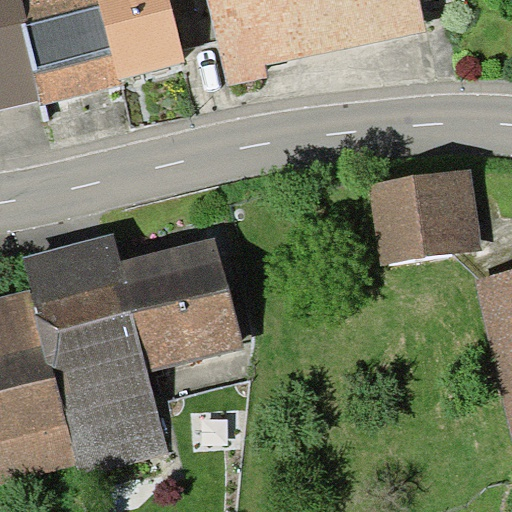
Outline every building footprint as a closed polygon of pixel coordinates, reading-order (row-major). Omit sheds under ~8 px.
[(0,0),(0,99),(32,92),(9,0),(0,0)] [(16,0),(9,0),(32,92),(40,126),(43,125),(38,105),(41,105),(40,100),(112,82),(113,84),(177,66),(160,0),(69,0),(20,13),(16,0)] [(202,0),(224,86),(261,77),(251,36),(421,1),(420,0),(202,0)] [(448,260),(437,183),(374,192),(385,269),(448,260)] [(208,255),(207,255),(27,302),(38,342),(72,467),(160,443),(141,376),(200,360),(199,358),(234,348),(208,255)] [(511,278),(477,287),(511,430),(511,278)] [(0,485),(72,467),(38,342),(0,353),(0,485)]
